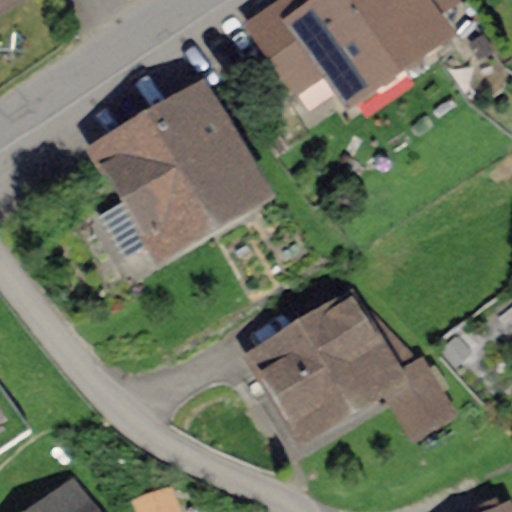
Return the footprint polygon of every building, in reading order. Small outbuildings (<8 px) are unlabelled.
[(0,0),(0,33),(17,22),(2,0),(0,0)] [(451,50),(418,0),(352,0),(274,51),(326,131),(451,50)] [(273,216),(193,94),(89,162),(169,284),(273,216)] [(406,406),(342,308),(245,371),(309,469),(406,406)] [(181,511),(172,488),(137,503),(140,511),(181,511)]
